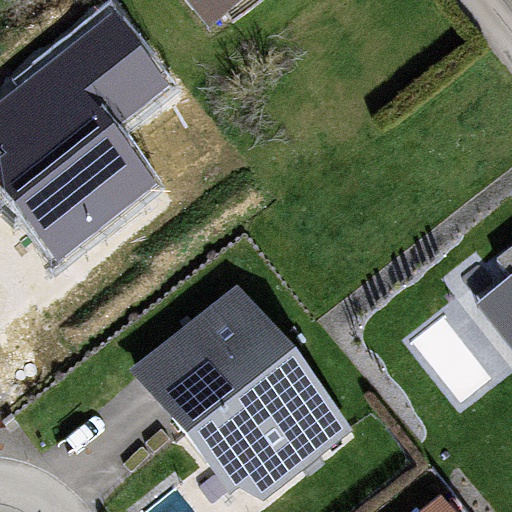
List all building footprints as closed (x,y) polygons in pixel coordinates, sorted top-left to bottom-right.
[(195,0),(208,15),(227,0),(195,0)] [(113,13),(0,101),(0,185),(57,257),(157,179),(116,126),(169,84),(113,13)] [(323,27),(300,47),(367,124),(390,104),(323,27)] [(511,267),(477,295),(511,339),(511,267)] [(232,292),(135,370),(248,510),(345,433),(232,292)] [(449,511),(432,489),(402,511),(449,511)]
